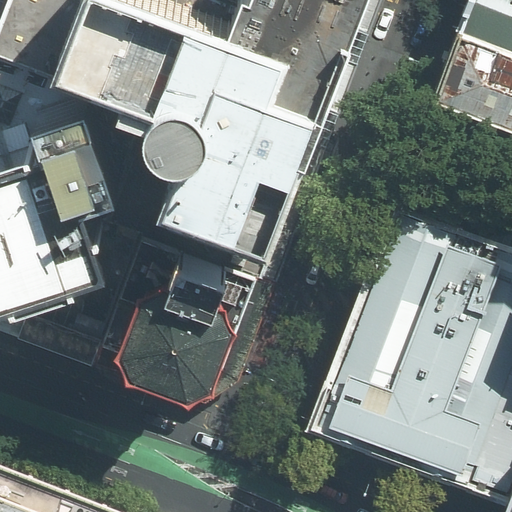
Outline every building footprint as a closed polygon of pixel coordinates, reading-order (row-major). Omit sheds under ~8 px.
[(9,0),(0,26),(0,49),(98,88),(148,108),(107,219),(140,231),(247,273),(260,241),(313,90),(279,77),(295,36),(233,12),(236,0),(9,0)] [(355,0),(236,0),(233,12),(295,36),(279,77),(313,90),(347,20),(355,0)] [(511,0),(462,0),(455,21),(511,42),(511,0)] [(511,42),(455,21),(427,93),(511,125),(511,42)] [(98,337),(105,319),(94,315),(82,311),(84,290),(83,278),(79,261),(0,284),(0,149),(48,135),(42,113),(95,97),(98,88),(0,49),(0,300),(88,333),(98,337)] [(48,135),(0,149),(0,284),(79,261),(92,257),(106,253),(86,189),(120,179),(95,97),(42,113),(48,135)] [(511,244),(397,202),(333,374),(314,423),(507,494),(511,480),(511,244)] [(247,273),(140,231),(105,319),(98,337),(206,379),(247,273)] [(0,511),(39,511),(0,497),(0,511)]
